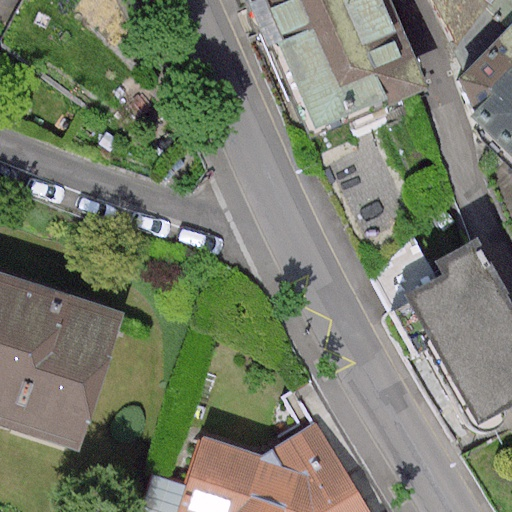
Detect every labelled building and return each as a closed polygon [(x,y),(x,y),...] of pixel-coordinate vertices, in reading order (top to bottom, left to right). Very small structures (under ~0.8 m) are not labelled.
[(409,85),(374,0),(250,0),(309,123),(409,85)] [(430,0),(453,45),(489,0),(430,0)] [(511,27),(507,23),(463,81),(473,116),(511,154),(511,27)] [(511,422),(511,308),(469,239),(418,269),(429,286),(395,306),(478,443),(511,422)] [(0,420),(71,442),(109,317),(0,283),(0,420)] [(374,511),(317,427),(269,460),(206,437),(185,511),(374,511)]
